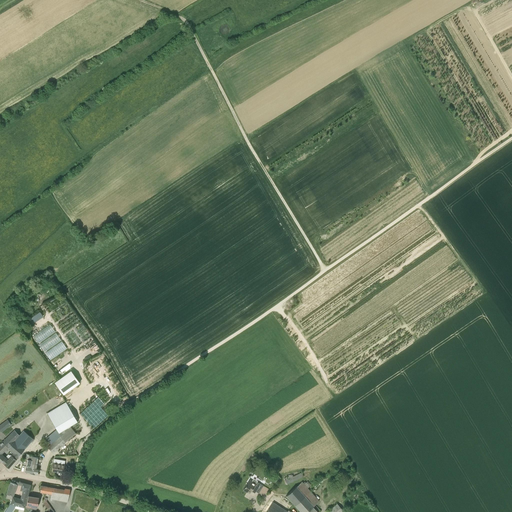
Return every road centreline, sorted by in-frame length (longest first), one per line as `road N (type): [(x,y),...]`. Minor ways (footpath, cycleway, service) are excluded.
road 1 (track): [(70,484),(89,437),(120,409),(511,138)]
road 2 (track): [(139,0),(186,22),(323,271)]
road 3 (unclassified): [(154,511),(70,484),(7,475)]
